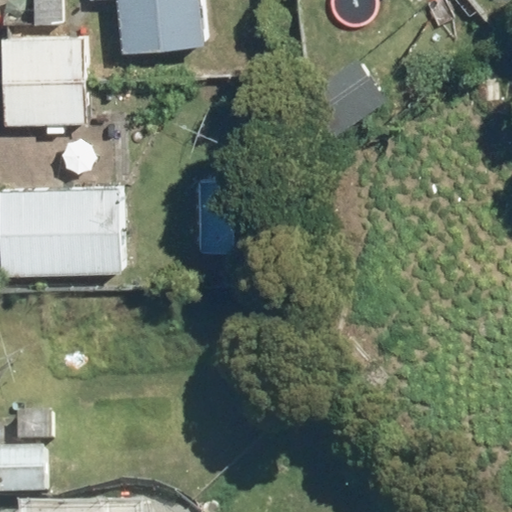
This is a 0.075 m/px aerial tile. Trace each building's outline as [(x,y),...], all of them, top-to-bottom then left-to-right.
[(204,0),(130,0),(132,43),(206,41),(204,0)] [(97,37),(10,35),(7,118),(94,121),(97,37)] [(327,139),(392,90),(367,56),(302,105),(327,139)] [(127,189),(6,187),(4,271),(125,273),(127,189)] [(0,448),(0,499),(53,501),(54,450),(0,448)]
